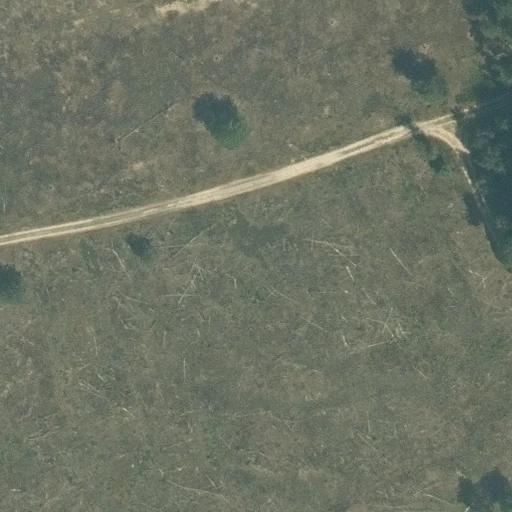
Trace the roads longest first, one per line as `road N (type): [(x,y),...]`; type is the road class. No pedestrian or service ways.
road 1 (unknown): [(0,237),(192,198),(453,128)]
road 2 (track): [(453,128),(511,256)]
